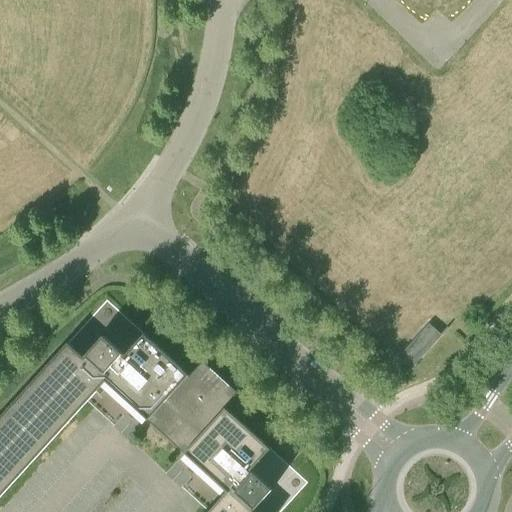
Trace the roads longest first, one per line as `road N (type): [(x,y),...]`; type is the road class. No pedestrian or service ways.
road 1 (unclassified): [(393,455),(132,220)]
road 2 (unclassified): [(132,220),(210,88),(223,0)]
road 3 (unclassified): [(0,309),(132,220)]
